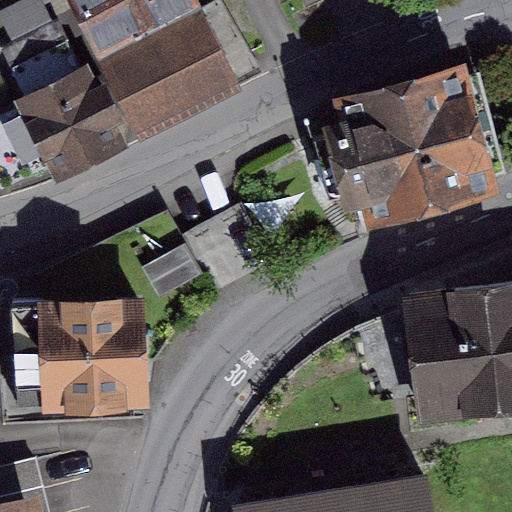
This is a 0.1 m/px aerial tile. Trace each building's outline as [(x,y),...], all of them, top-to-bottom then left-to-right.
[(104,0),(125,40),(200,0),(104,0)] [(283,57),(252,0),(206,0),(125,44),(166,120),(283,57)] [(0,24),(16,68),(54,54),(38,11),(0,24)] [(99,47),(32,80),(43,104),(16,117),(35,156),(58,145),(72,173),(144,137),(99,47)] [(457,80),(346,109),(351,127),(332,132),(352,206),(371,201),(375,218),(486,188),(457,80)] [(238,213),(190,236),(213,283),(261,259),(238,213)] [(511,291),(410,304),(424,415),(511,403),(511,291)] [(139,306),(14,310),(17,387),(47,385),(48,410),(143,407),(139,306)] [(424,511),(420,486),(245,511),(424,511)]
